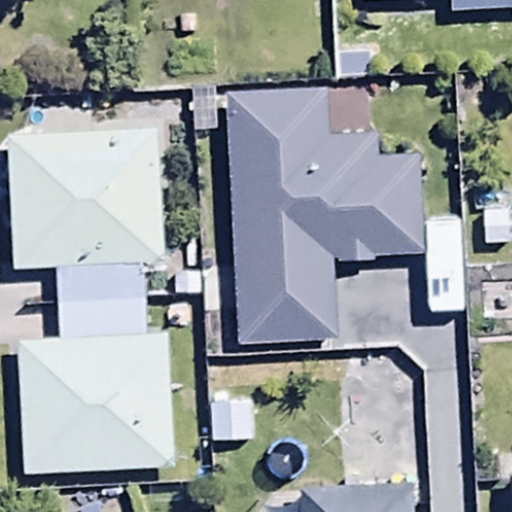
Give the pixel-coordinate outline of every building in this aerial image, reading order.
[(511,0),(363,0),(364,8),(453,6),(453,22),(511,20),(511,0)] [(328,100),(227,105),(237,356),(336,352),(333,267),(425,263),(421,163),(386,165),(385,144),(330,146),(328,100)] [(171,285),(144,285),(144,276),(164,276),(162,141),(12,145),(14,277),(56,277),(56,349),(20,349),(20,483),(172,483),(172,347),(144,347),(144,305),(171,306),(171,285)] [(511,361),(483,362),(485,414),(511,412),(511,361)] [(408,511),(408,496),(303,500),(303,511),(408,511)]
